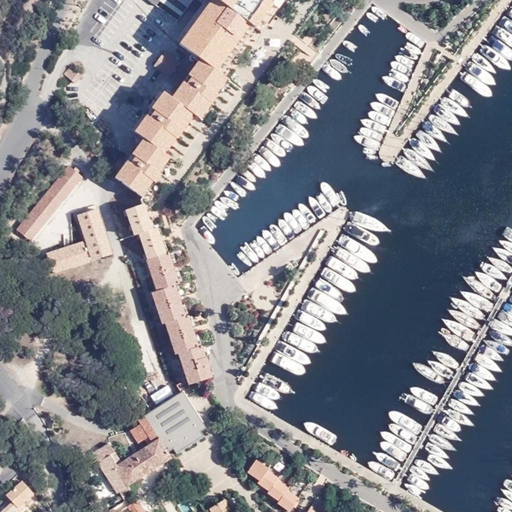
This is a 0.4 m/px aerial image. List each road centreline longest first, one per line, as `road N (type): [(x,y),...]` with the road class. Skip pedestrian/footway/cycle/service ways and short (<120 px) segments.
road 1 (unknown): [(44,100),(95,170),(57,239)]
road 2 (unknown): [(25,406),(89,276)]
